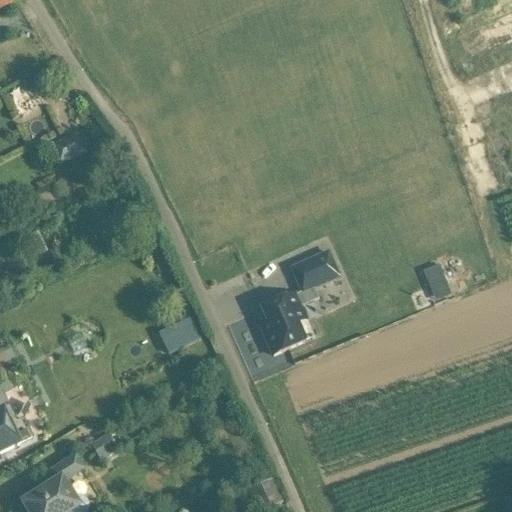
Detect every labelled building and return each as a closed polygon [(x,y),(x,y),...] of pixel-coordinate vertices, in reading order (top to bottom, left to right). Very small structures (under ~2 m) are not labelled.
[(15,0),(0,0),(0,13),(18,5),(15,0)] [(85,155),(75,135),(62,141),(72,161),(85,155)] [(262,330),(274,357),(307,343),(299,325),(308,321),(302,308),(320,300),(315,289),(340,278),(329,254),(293,270),(303,293),(296,296),(296,295),(263,309),(271,327),(262,330)] [(440,266),(424,273),(430,288),(446,281),(440,266)] [(189,321),(159,336),(169,356),(199,341),(189,321)] [(0,460),(1,460),(0,458),(0,455),(32,439),(22,420),(16,423),(0,392),(0,460)] [(91,449),(100,462),(119,449),(109,436),(91,449)] [(51,482),(41,489),(42,491),(21,505),(25,511),(87,511),(88,511),(88,506),(86,502),(82,499),(77,498),(72,498),(69,494),(71,493),(65,483),(63,484),(61,481),(67,478),(68,480),(83,470),(75,458),(47,476),(51,482)] [(271,481),(251,489),(261,511),(265,511),(281,505),(271,481)]
